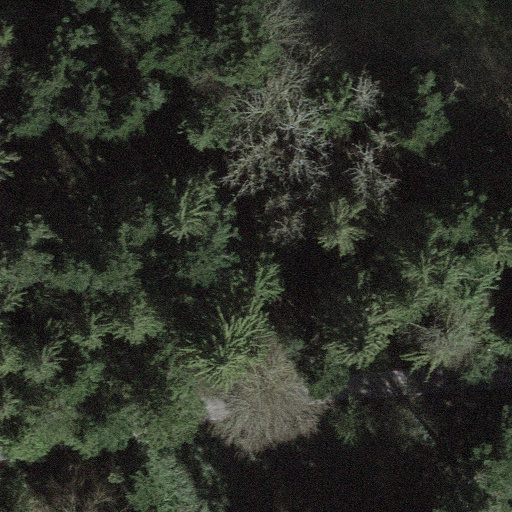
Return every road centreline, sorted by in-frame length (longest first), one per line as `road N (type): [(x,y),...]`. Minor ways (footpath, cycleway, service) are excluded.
road 1 (unclassified): [(511,366),(216,403),(0,449)]
road 2 (track): [(0,62),(511,95)]
